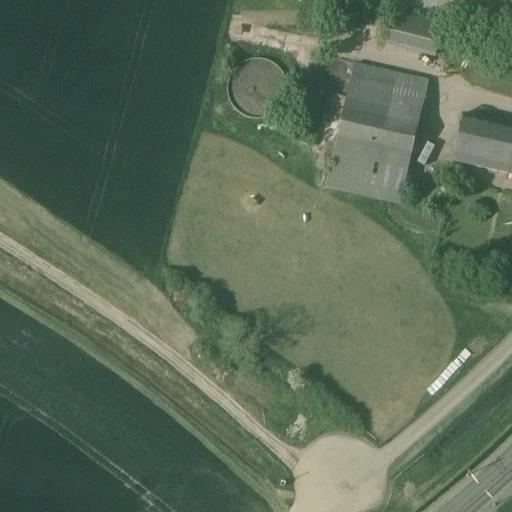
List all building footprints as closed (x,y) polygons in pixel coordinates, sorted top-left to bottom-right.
[(511,0),(378,0),(511,31),(511,0)] [(378,30),(382,11),(363,7),(360,26),(378,30)] [(390,43),(441,57),(450,27),(399,12),(390,43)] [(246,66),(248,98),(270,96),(270,88),(277,87),(275,64),(246,66)] [(428,82),(353,65),(324,186),(399,203),(422,106),(423,106),(428,82)] [(511,126),(464,116),(453,163),(511,176),(511,126)]
